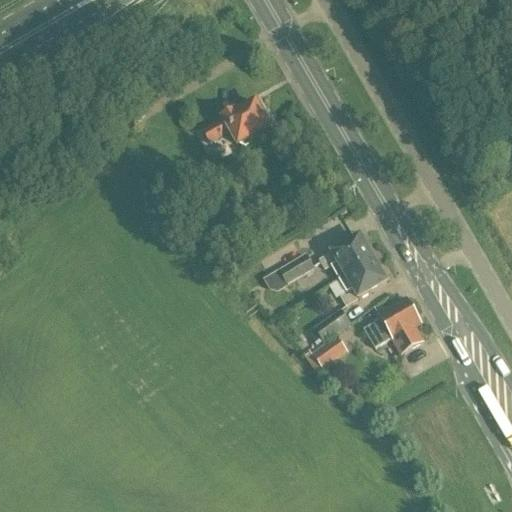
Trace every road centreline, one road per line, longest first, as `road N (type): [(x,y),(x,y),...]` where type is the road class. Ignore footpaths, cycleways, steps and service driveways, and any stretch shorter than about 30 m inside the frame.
road 1 (primary): [(455,323),(265,0)]
road 2 (unclassified): [(511,321),(329,0)]
road 3 (primary): [(455,323),(511,435)]
